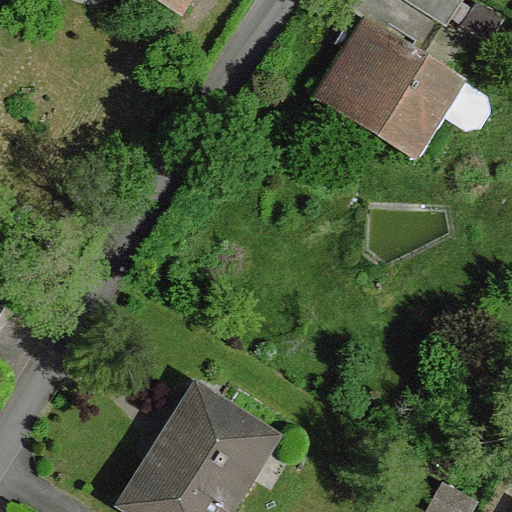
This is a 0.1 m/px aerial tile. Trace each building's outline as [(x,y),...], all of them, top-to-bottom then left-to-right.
[(193,0),(158,0),(184,16),(193,0)] [(425,0),(461,18),(469,0),(425,0)] [(468,87),(367,24),(319,101),(421,164),(468,87)] [(0,325),(10,309),(0,303),(0,325)] [(202,387),(124,511),(126,511),(236,511),(283,438),(202,387)]
